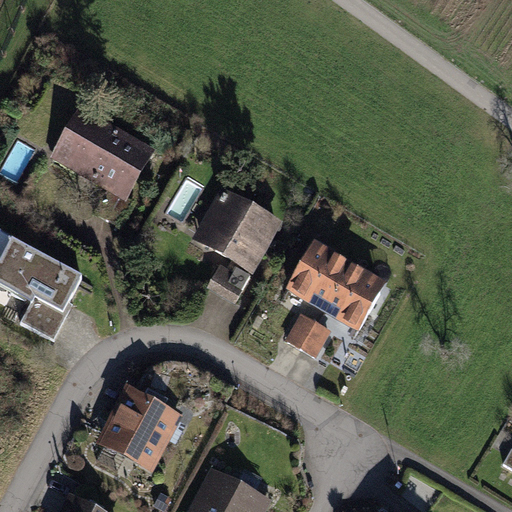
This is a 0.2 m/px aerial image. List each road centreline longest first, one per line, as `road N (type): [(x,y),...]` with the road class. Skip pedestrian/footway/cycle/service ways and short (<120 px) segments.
road 1 (residential): [(349,431),(203,349),(155,338),(107,356),(21,511)]
road 2 (unclassified): [(511,120),(347,0)]
road 3 (residential): [(495,511),(349,431)]
